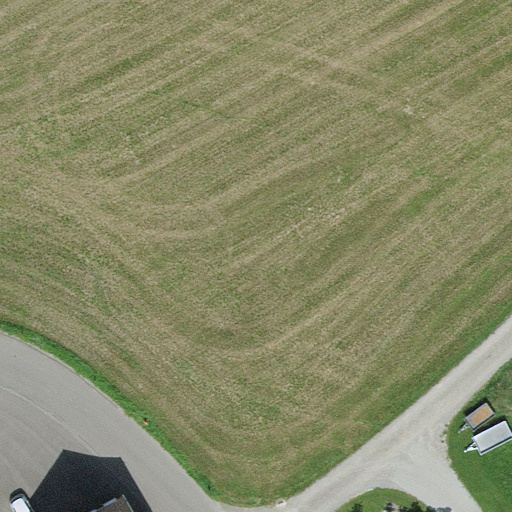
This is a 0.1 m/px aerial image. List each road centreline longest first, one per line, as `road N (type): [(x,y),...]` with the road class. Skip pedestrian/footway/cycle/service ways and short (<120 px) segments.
road 1 (track): [(511,336),(315,511)]
road 2 (residential): [(0,358),(88,403),(201,511)]
